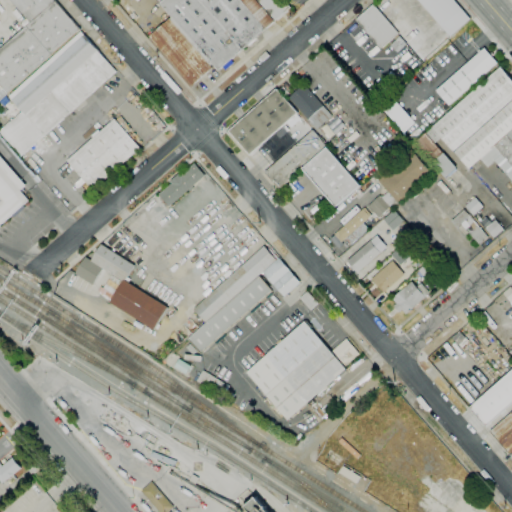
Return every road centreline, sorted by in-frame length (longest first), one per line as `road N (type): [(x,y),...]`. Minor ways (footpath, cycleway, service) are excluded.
road 1 (residential): [(511,491),(85,0)]
road 2 (residential): [(345,0),(38,269)]
road 3 (residential): [(117,511),(0,377)]
road 4 (residential): [(511,260),(399,363)]
